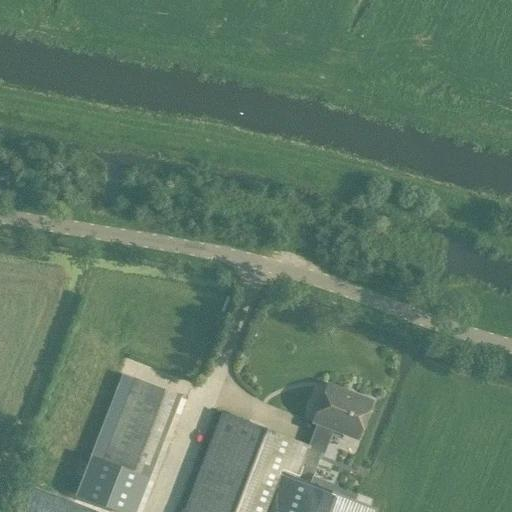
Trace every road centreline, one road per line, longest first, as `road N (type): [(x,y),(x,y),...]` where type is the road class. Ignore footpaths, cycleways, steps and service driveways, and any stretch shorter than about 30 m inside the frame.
road 1 (unclassified): [(511,349),(255,261),(0,218)]
road 2 (track): [(511,204),(0,90)]
road 3 (track): [(161,511),(255,261)]
